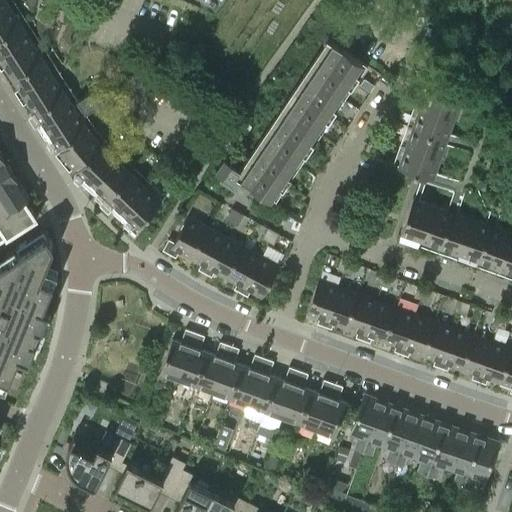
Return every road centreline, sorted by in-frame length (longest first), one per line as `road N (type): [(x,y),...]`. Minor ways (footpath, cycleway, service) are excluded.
road 1 (residential): [(312,231),(418,49),(366,14)]
road 2 (residential): [(511,422),(278,338)]
road 3 (residential): [(278,338),(196,304),(137,266),(80,261)]
road 4 (residential): [(511,303),(312,231)]
road 5 (residential): [(80,261),(65,206),(0,99)]
road 6 (residential): [(38,426),(71,336),(80,261)]
